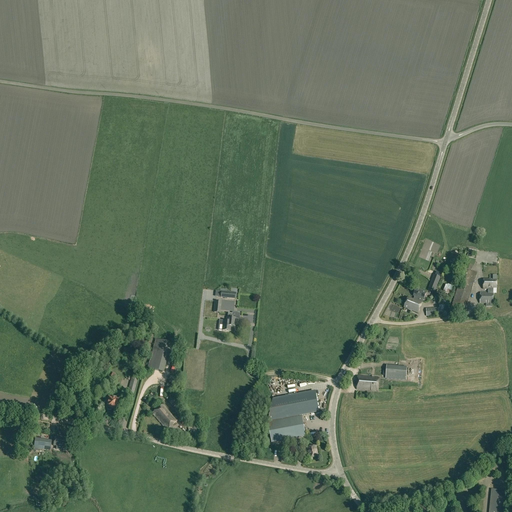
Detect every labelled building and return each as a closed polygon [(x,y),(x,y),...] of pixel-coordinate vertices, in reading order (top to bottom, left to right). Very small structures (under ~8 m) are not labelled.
[(465,264),(451,308),(462,312),(465,311),(472,288),(468,287),(470,283),(474,284),(477,273),(471,271),(473,264),(466,262),(465,264)] [(433,279),(428,290),(434,293),(438,281),(433,279)] [(483,289),(488,289),(494,290),(494,288),(497,288),(497,280),(493,280),(493,279),(491,279),(491,280),(489,280),(489,279),(483,279),(483,289)] [(415,297),(414,300),(408,298),(404,308),(418,314),(422,303),(418,302),(419,298),(424,300),(427,293),(416,289),(413,296),(415,297)] [(494,290),(488,289),(488,293),(480,293),(480,304),(493,304),(494,290)] [(221,291),(220,298),(235,300),(236,293),(221,291)] [(436,309),(427,309),(427,316),(438,316),(438,317),(444,316),(444,314),(449,299),(450,295),(443,293),(442,297),(440,306),(439,305),(439,309),(436,309)] [(222,320),(221,324),(223,324),(222,331),(230,332),(231,326),(234,327),(234,320),(235,320),(235,319),(240,319),(240,315),(228,314),(227,322),(224,321),(224,320),(222,320)] [(170,343),(156,339),(148,368),(162,372),(170,343)] [(386,379),(406,381),(407,367),(387,366),(386,379)] [(357,376),(357,389),(371,390),(371,391),(378,391),(379,378),(357,376)] [(127,395),(129,396),(133,397),(135,389),(138,379),(132,377),(127,395)] [(269,426),(271,438),(272,443),(306,437),(305,432),(301,415),(319,412),(316,392),(274,400),(269,421),(270,426),(269,426)] [(112,399),(109,398),(105,398),(104,403),(108,404),(107,408),(108,408),(107,410),(111,411),(111,409),(116,410),(118,400),(117,400),(118,398),(113,397),(112,399)] [(173,397),(168,401),(173,407),(178,403),(173,397)] [(177,414),(173,417),(163,404),(152,413),(166,430),(177,421),(181,419),(177,414)] [(189,428),(189,429),(189,430),(190,432),(190,433),(191,433),(192,434),(193,435),(195,435),(196,435),(197,435),(198,434),(199,434),(200,433),(201,432),(202,431),(202,429),(202,428),(202,427),(201,426),(200,425),(200,424),(199,423),(197,422),(196,422),(195,422),(194,422),(193,423),(191,424),(190,425),(189,427),(189,428)] [(192,435),(178,432),(177,438),(191,441),(192,435)] [(55,437),(54,446),(66,447),(67,438),(55,437)] [(52,442),(39,440),(38,449),(50,451),(52,442)] [(316,447),(307,448),(307,446),(303,447),(302,440),(295,442),(297,451),(304,450),(304,451),(308,451),(309,459),(318,458),(316,447)] [(508,511),(511,490),(494,488),(490,511),(508,511)] [(442,511),(450,506),(447,503),(436,511),(442,511)]
